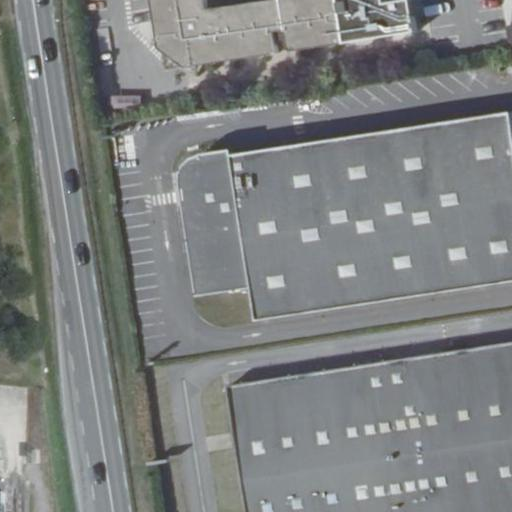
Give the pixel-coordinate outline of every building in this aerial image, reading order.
[(155,0),(163,49),(189,67),(280,53),(277,31),(289,29),(293,51),(347,43),(340,0),(265,0),(212,8),(210,0),(155,0)] [(166,71),(189,67),(163,49),(166,71)] [(511,280),(511,111),(241,153),(240,148),(216,151),(216,156),(208,159),(203,162),(198,166),(194,171),(191,177),(189,182),(192,204),(188,205),(202,296),(228,293),(227,287),(255,282),(257,288),(261,319),(511,280)] [(227,287),(228,293),(257,288),(255,282),(227,287)] [(511,511),(511,341),(231,384),(250,511),(511,511)]
